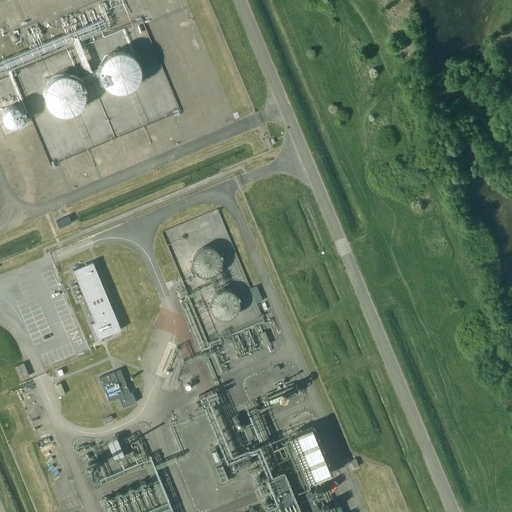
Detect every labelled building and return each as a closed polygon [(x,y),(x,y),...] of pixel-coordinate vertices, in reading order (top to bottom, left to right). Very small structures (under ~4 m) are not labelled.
[(139,77),(140,71),(139,65),(137,60),(133,56),(128,53),(123,51),(117,51),(112,53),(107,56),(103,60),(101,65),(100,71),(101,77),(103,82),(107,86),(112,89),(117,91),(123,91),(128,89),(133,86),(137,82),(139,77)] [(84,100),(85,94),(84,88),(82,83),(78,79),(73,76),(67,74),(62,74),(56,76),(51,79),(48,83),(45,88),(44,94),(45,100),(48,105),(51,109),(56,113),(62,114),(67,114),(73,112),(78,109),(82,105),(84,100)] [(22,120),(23,116),(22,112),(20,109),(17,106),(13,106),(9,106),(6,109),(3,112),(3,116),(3,120),(6,123),(9,125),(13,126),(17,125),(20,123),(22,120)] [(68,216),(56,221),(59,228),(71,223),(68,216)] [(198,246),(198,262),(227,262),(227,246),(198,246)] [(92,261),(72,270),(94,321),(90,323),(97,339),(121,329),(92,261)] [(209,296),(220,321),(247,309),(236,284),(209,296)] [(259,301),(265,298),(259,285),(253,288),(259,301)] [(23,362),(14,366),(19,379),(29,375),(23,362)] [(120,368),(99,377),(109,401),(119,397),(123,407),(136,401),(132,391),(129,392),(120,368)] [(308,477),(330,468),(311,422),(289,431),(308,477)] [(221,481),(228,478),(222,464),(215,467),(221,481)]
